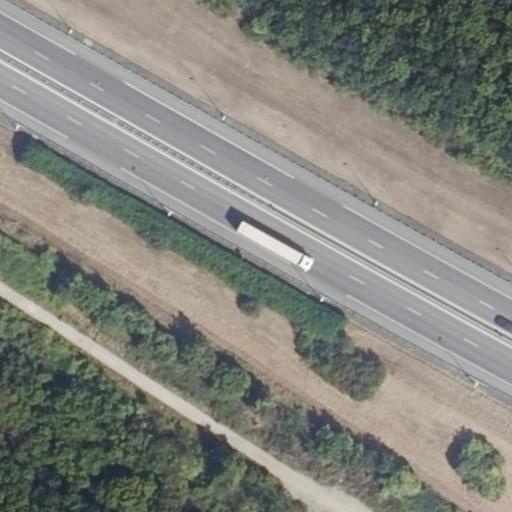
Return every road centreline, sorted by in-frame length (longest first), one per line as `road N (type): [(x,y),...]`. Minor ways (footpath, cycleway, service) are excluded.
road 1 (motorway): [(511,318),(0,32)]
road 2 (motorway): [(0,81),(511,365)]
